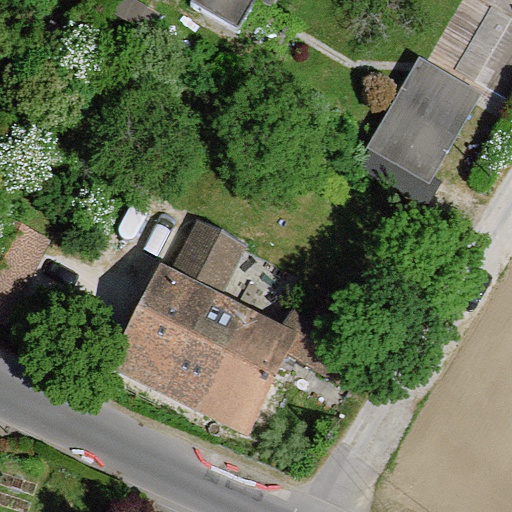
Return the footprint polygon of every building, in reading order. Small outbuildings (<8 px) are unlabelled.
[(197,0),(194,6),(241,33),(259,1),(274,11),(278,0),(197,0)] [(482,100),(424,66),(375,152),(433,185),(482,100)] [(0,219),(0,325),(4,328),(48,245),(0,219)] [(245,252),(199,228),(173,280),(218,303),(245,252)] [(173,280),(170,278),(121,374),(251,440),(292,360),(300,345),(285,337),(218,303),(173,280)] [(320,289),(304,318),(347,342),(364,313),(320,289)] [(297,314),(285,337),(300,345),(292,360),(350,392),(371,355),(347,342),(304,318),(297,314)]
